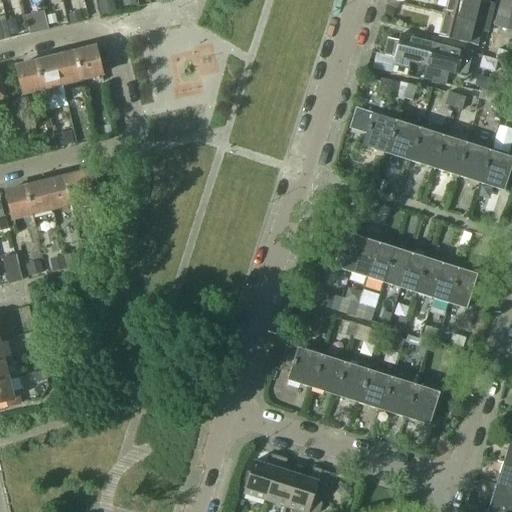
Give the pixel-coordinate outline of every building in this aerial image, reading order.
[(113,0),(97,0),(101,16),(116,13),(113,0)] [(488,1),(482,0),(447,0),(444,14),(481,24),(486,6),(487,6),(488,1)] [(511,0),(499,0),(493,27),(509,31),(511,20),(511,0)] [(386,6),(384,16),(391,18),(393,8),(386,6)] [(43,12),(25,17),(29,35),(48,30),(43,12)] [(78,14),(69,16),(71,25),(80,22),(78,14)] [(481,24),(444,14),(438,35),(476,45),(480,31),(479,31),(481,24)] [(54,15),(46,17),(48,26),(56,24),(54,15)] [(14,20),(7,22),(10,36),(18,34),(14,20)] [(5,21),(0,22),(0,41),(9,40),(5,21)] [(425,67),(431,43),(400,35),(398,43),(387,40),(383,55),(394,58),(394,59),(395,59),(391,73),(405,77),(409,63),(425,67)] [(464,77),(470,54),(431,43),(425,67),(422,81),(445,86),(448,73),(464,77)] [(95,48),(75,53),(82,80),(102,75),(95,48)] [(75,53),(56,58),(62,85),(82,80),(75,53)] [(372,53),(367,68),(391,74),(391,73),(395,59),(394,59),(394,58),(383,55),(383,56),(372,53)] [(56,58),(36,63),(43,90),(62,85),(56,58)] [(36,63),(16,68),(23,95),(43,90),(36,63)] [(477,76),(474,87),(487,90),(490,79),(477,76)] [(382,79),(379,94),(397,98),(400,83),(382,79)] [(417,88),(409,85),(404,99),(412,102),(417,88)] [(505,98),(481,91),(479,100),(495,105),(493,109),(501,111),(505,98)] [(455,96),(448,94),(444,105),(452,108),(455,96)] [(465,100),(456,97),(453,108),(461,111),(465,100)] [(396,122),(372,115),(362,147),(385,155),(396,122)] [(419,130),(396,122),(385,155),(409,162),(419,130)] [(444,137),(419,130),(409,162),(433,170),(444,137)] [(71,132),(56,135),(58,147),(74,143),(71,132)] [(466,145),(444,137),(433,170),(456,177),(466,145)] [(489,152),(466,145),(456,177),(479,184),(489,152)] [(511,163),(511,159),(489,152),(479,184),(503,192),(511,163)] [(85,173),(64,178),(71,205),(91,200),(85,173)] [(64,178),(45,183),(51,210),(71,205),(64,178)] [(379,180),(376,188),(384,191),(387,183),(379,180)] [(45,183),(25,188),(32,215),(51,210),(45,183)] [(25,188),(6,193),(12,220),(32,215),(25,188)] [(5,219),(0,220),(0,230),(0,232),(8,229),(5,219)] [(361,239),(344,234),(333,268),(351,274),(361,239)] [(378,245),(361,239),(351,274),(367,279),(378,245)] [(395,250),(378,245),(367,279),(384,284),(395,250)] [(411,255),(395,250),(384,284),(400,289),(411,255)] [(76,254),(63,257),(67,271),(80,268),(76,254)] [(427,260),(411,255),(400,289),(416,294),(427,260)] [(16,256),(2,260),(4,268),(18,265),(16,256)] [(62,257),(50,260),(53,273),(65,270),(62,257)] [(443,265),(427,260),(416,294),(432,300),(443,265)] [(40,262),(26,265),(28,277),(43,274),(40,262)] [(460,270),(443,265),(432,300),(449,305),(460,270)] [(476,276),(460,270),(449,305),(465,310),(476,276)] [(334,298),(330,309),(338,312),(342,300),(334,298)] [(350,303),(347,315),(355,317),(358,306),(350,303)] [(366,308),(363,320),(371,322),(375,311),(366,308)] [(383,314),(379,325),(388,328),(391,316),(383,314)] [(399,319),(395,330),(404,333),(407,321),(399,319)] [(354,338),(357,326),(349,323),(346,335),(354,338)] [(440,333),(424,327),(421,335),(437,341),(440,333)] [(371,330),(366,344),(377,347),(381,333),(371,330)] [(450,344),(462,348),(465,338),(453,334),(450,344)] [(419,338),(416,347),(424,350),(427,341),(427,339),(421,336),(420,336),(419,338)] [(398,352),(402,340),(396,338),(392,350),(398,352)] [(322,357),(297,349),(287,381),(312,389),(322,357)] [(445,368),(453,371),(457,358),(449,356),(445,368)] [(346,364),(322,357),(312,389),(335,397),(346,364)] [(369,372),(346,364),(335,397),(359,404),(369,372)] [(44,372),(33,375),(36,384),(46,381),(44,372)] [(392,379),(369,372),(359,404),(382,412),(392,379)] [(415,387),(392,379),(382,412),(405,419),(415,387)] [(8,381),(0,382),(0,409),(19,404),(17,393),(11,394),(8,381)] [(439,394),(415,387),(405,419),(428,426),(439,394)] [(511,439),(510,439),(503,463),(511,465),(511,439)] [(267,466),(253,462),(250,474),(245,489),(243,494),(265,501),(279,457),(271,455),(267,466)] [(296,475),(283,471),(286,460),(279,457),(265,501),(286,508),(296,475)] [(511,465),(503,463),(495,486),(511,491),(511,465)] [(312,500),(318,484),(318,482),(321,471),(313,468),(309,480),(296,475),(286,508),(298,511),(319,511),(321,506),(319,502),(312,500)] [(241,471),(236,486),(242,488),(245,489),(250,474),(247,473),(241,471)] [(318,482),(318,484),(327,487),(331,474),(321,471),(318,482)] [(511,511),(511,491),(495,486),(488,509),(496,511),(511,511)]
